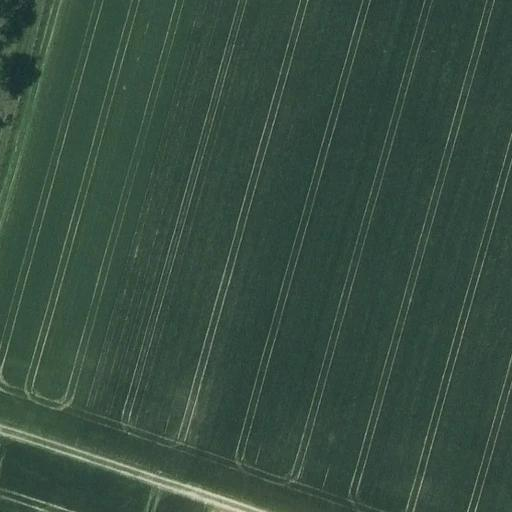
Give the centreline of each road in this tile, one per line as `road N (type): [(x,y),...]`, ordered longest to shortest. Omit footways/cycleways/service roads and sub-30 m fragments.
road 1 (track): [(0,431),(239,511)]
road 2 (track): [(56,0),(0,207)]
